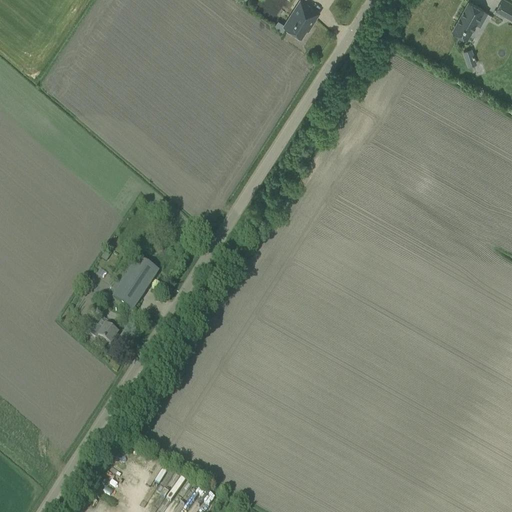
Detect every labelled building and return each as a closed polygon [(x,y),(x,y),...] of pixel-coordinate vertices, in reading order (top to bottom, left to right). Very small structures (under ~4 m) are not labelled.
[(511,3),(505,0),(501,0),(496,10),(511,19),(511,3)] [(310,26),(319,12),(300,1),(294,11),(295,12),(286,27),(301,36),(308,25),(310,26)] [(480,26),(483,20),(487,13),(483,11),(483,10),(468,2),(462,14),(452,30),(467,39),(471,32),(476,23),(480,26)] [(469,66),(478,63),(472,48),(463,51),(469,66)] [(139,259),(113,299),(132,312),(159,272),(139,259)] [(102,321),(97,328),(95,326),(90,335),(96,339),(92,343),(102,350),(107,343),(110,346),(118,334),(113,330),(114,328),(102,321)]
